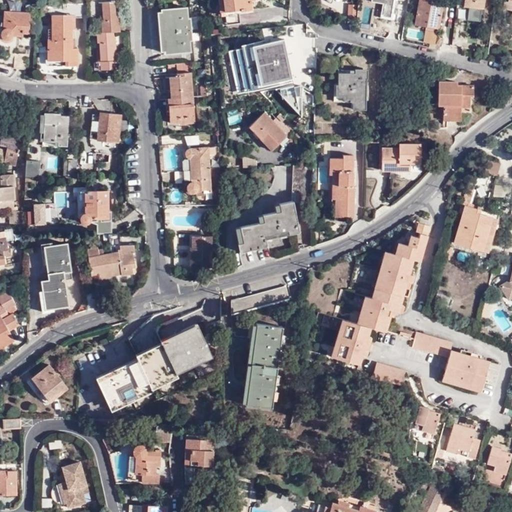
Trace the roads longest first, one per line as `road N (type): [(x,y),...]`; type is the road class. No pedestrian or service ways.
road 1 (tertiary): [(163,298),(360,236),(403,209),(511,111)]
road 2 (residential): [(294,0),(316,26),(511,76)]
road 3 (residential): [(105,511),(94,461),(71,423),(43,424),(20,438),(17,511)]
road 4 (residential): [(144,88),(163,298)]
road 5 (tertiary): [(0,376),(59,331),(163,298)]
road 6 (residential): [(0,82),(37,92),(144,88)]
